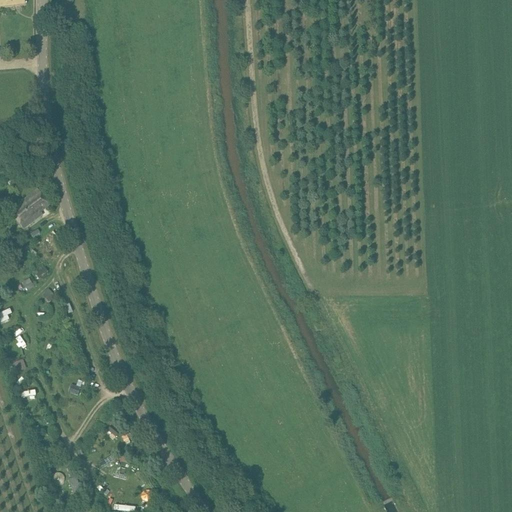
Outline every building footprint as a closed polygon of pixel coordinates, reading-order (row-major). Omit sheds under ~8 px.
[(38,189),(30,195),(9,210),(23,229),(43,215),(41,212),(50,206),(38,189)] [(53,232),(45,238),(31,250),(42,263),(64,245),(53,232)] [(48,290),(43,295),(50,302),(55,297),(48,290)] [(21,339),(13,339),(13,349),(21,349),(21,339)] [(12,365),(14,370),(15,373),(26,369),(23,361),(12,365)] [(74,386),(71,394),(78,396),(80,388),(74,386)] [(144,469),(139,472),(146,485),(151,483),(144,469)] [(60,472),(52,476),(57,487),(65,483),(60,472)] [(142,502),(153,501),(152,490),(141,491),(142,502)]
